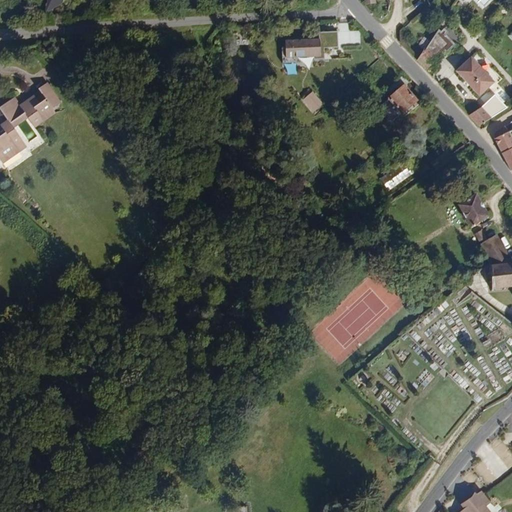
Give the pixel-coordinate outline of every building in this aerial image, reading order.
[(53,0),(50,8),(60,2),(61,0),(53,0)] [(295,47),(284,47),(285,74),(297,74),(297,67),(312,66),(312,59),(333,58),(332,53),(343,53),(342,45),(359,44),(359,37),(350,37),(350,23),(338,23),(338,31),(320,32),(321,40),(305,41),(305,43),(295,43),(295,47)] [(467,53),(457,41),(459,40),(455,35),(452,38),(449,36),(446,41),(441,47),(455,59),(457,61),(467,53)] [(441,47),(446,41),(440,36),(433,46),(438,51),(441,47)] [(455,59),(441,47),(438,51),(432,58),(444,69),(455,59)] [(444,69),(432,58),(426,66),(436,76),(444,69)] [(479,61),(461,77),(470,86),(482,104),(501,88),(479,61)] [(0,159),(3,163),(20,150),(15,145),(23,138),(10,123),(23,112),(34,126),(54,109),(51,106),(59,99),(43,80),(35,87),(37,89),(17,104),(11,96),(0,104),(0,111),(7,119),(0,125),(0,159)] [(410,84),(386,106),(403,124),(427,102),(410,84)] [(319,93),(312,102),(324,112),(332,104),(319,93)] [(501,117),(492,107),(476,120),(485,129),(501,118),(501,117)] [(511,133),(510,131),(496,140),(511,163),(511,133)] [(439,163),(473,142),(468,137),(436,157),(439,163)] [(392,184),(415,167),(411,161),(407,155),(383,171),(392,184)] [(420,164),(416,158),(411,161),(415,167),(420,164)] [(483,214),(469,196),(454,207),(467,225),(483,214)] [(347,218),(364,209),(358,201),(343,211),(347,218)] [(506,259),(488,231),(475,240),(489,262),(506,259)] [(511,260),(487,263),(489,294),(511,292),(511,260)] [(426,370),(418,379),(426,386),(434,377),(426,370)] [(192,397),(196,384),(193,380),(184,386),(192,397)] [(194,402),(203,395),(196,384),(192,397),(194,402)] [(385,389),(381,395),(397,406),(401,401),(385,389)] [(485,490),(454,509),(457,511),(492,511),(490,509),(487,511),(483,504),(490,499),(485,490)]
